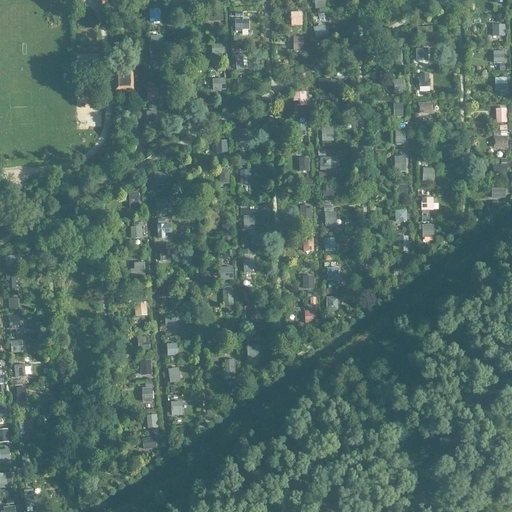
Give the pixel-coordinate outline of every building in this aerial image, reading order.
[(323,0),(312,0),(312,3),(314,2),(315,9),(324,8),(323,0)] [(161,22),(160,9),(149,9),(150,22),(161,22)] [(223,21),(223,10),(209,10),(209,21),(223,21)] [(302,26),(301,11),(290,12),(291,26),(302,26)] [(248,19),(235,19),(235,31),(241,32),(241,29),(248,29),(248,19)] [(313,27),(315,38),(329,35),(327,29),(326,29),(325,24),(313,27)] [(505,24),(492,24),(492,36),(505,35),(505,24)] [(418,26),(418,38),(432,38),(432,26),(418,26)] [(151,36),(151,47),(159,47),(159,49),(164,49),(164,35),(151,36)] [(303,51),(303,36),(293,37),(293,51),(303,51)] [(224,53),(224,43),(211,44),(212,54),(224,53)] [(428,61),(427,48),(415,48),(416,61),(428,61)] [(402,60),(401,50),(387,51),(388,61),(402,60)] [(493,51),(493,62),(504,62),(504,50),(493,51)] [(243,55),(235,55),(236,70),(244,70),(243,55)] [(149,61),(148,75),(157,75),(158,61),(149,61)] [(132,90),(131,69),(116,70),(116,90),(132,90)] [(429,73),(418,74),(419,87),(430,86),(429,73)] [(507,77),(495,78),(495,91),(507,90),(507,77)] [(226,90),(225,78),(212,79),(213,91),(226,90)] [(331,78),(319,79),(319,90),(331,90),(331,78)] [(403,85),(403,79),(393,79),(394,95),(405,94),(404,85),(403,85)] [(147,87),(147,100),(158,100),(158,88),(147,87)] [(307,106),(306,91),(292,91),(293,101),(299,101),(299,106),(307,106)] [(332,101),(318,101),(319,112),(333,112),(332,101)] [(432,102),(418,103),(418,114),(433,114),(432,102)] [(402,116),(402,103),(393,103),(393,117),(402,116)] [(495,109),(496,123),(506,122),(506,108),(495,109)] [(156,122),(157,111),(146,111),(146,122),(156,122)] [(306,136),(305,123),(292,124),(293,136),(306,136)] [(333,141),(333,127),(329,127),(329,124),(321,124),(321,132),(320,132),(320,136),(321,136),(321,141),(333,141)] [(251,129),(239,129),(239,141),(252,141),(251,129)] [(394,129),(395,145),(405,144),(405,129),(394,129)] [(508,148),(507,137),(493,137),(493,148),(508,148)] [(432,138),(420,139),(420,149),(432,148),(432,138)] [(227,153),(227,140),(216,141),(216,153),(227,153)] [(406,171),(405,156),(394,156),(394,171),(406,171)] [(331,157),(320,157),(320,165),(323,166),(331,166),(331,165),(332,165),(332,160),(331,159),(331,157)] [(309,167),(309,158),(299,158),(299,167),(309,167)] [(508,174),(507,164),(493,165),(493,175),(508,174)] [(434,168),(423,167),(422,180),(434,181),(434,168)] [(229,184),(229,170),(219,170),(220,184),(229,184)] [(251,176),(251,170),(240,170),(240,184),(250,183),(250,176),(251,176)] [(155,185),(163,185),(163,179),(166,179),(165,171),(154,172),(155,185)] [(310,184),(310,178),(303,178),(303,174),(298,174),(298,184),(310,184)] [(329,184),(324,184),(324,190),(323,190),(323,201),(333,201),(334,190),(329,190),(329,184)] [(398,185),(398,196),(408,195),(407,184),(398,185)] [(506,198),(505,187),(491,187),(491,198),(506,198)] [(140,207),(139,192),(129,192),(130,208),(140,207)] [(155,198),(156,209),(169,209),(168,197),(155,198)] [(426,198),(421,198),(421,210),(433,210),(433,197),(426,197),(426,198)] [(0,212),(8,212),(7,201),(0,201),(0,212)] [(311,219),(311,205),(301,205),(301,219),(311,219)] [(407,221),(406,210),(394,210),(395,222),(407,221)] [(335,212),(324,212),(325,226),(336,225),(335,212)] [(254,216),(243,216),(244,229),(254,229),(254,216)] [(158,238),(165,238),(164,233),(171,232),(171,224),(157,224),(157,234),(158,234),(158,238)] [(232,240),(231,224),(222,224),(223,240),(232,240)] [(434,225),(422,225),(422,238),(434,237),(434,225)] [(142,238),(142,226),(130,226),(130,238),(142,238)] [(398,236),(398,251),(408,251),(408,236),(398,236)] [(314,251),(313,238),(303,238),(303,251),(314,251)] [(335,238),(325,238),(325,251),(335,251),(335,238)] [(12,255),(12,249),(4,250),(5,267),(19,266),(18,255),(12,255)] [(173,251),(159,252),(160,261),(174,260),(173,251)] [(410,268),(409,258),(396,259),(397,270),(410,268)] [(254,272),(254,260),(244,260),(244,273),(254,272)] [(145,277),(145,262),(134,262),(134,268),(130,269),(130,278),(145,277)] [(234,280),(233,267),(220,267),(221,280),(234,280)] [(339,281),(338,267),(326,267),(327,280),(333,280),(333,282),(339,281)] [(18,275),(6,275),(6,281),(7,281),(7,290),(16,290),(16,280),(18,280),(18,275)] [(314,289),(314,276),(302,275),(302,289),(314,289)] [(161,281),(161,297),(172,297),(172,281),(161,281)] [(233,305),(233,289),(222,290),(223,306),(233,305)] [(328,298),(326,298),(326,306),(338,305),(338,296),(328,297),(328,298)] [(18,298),(8,298),(9,309),(18,308),(18,298)] [(148,315),(146,302),(134,303),(135,317),(148,315)] [(256,306),(244,307),(245,320),(257,320),(256,306)] [(317,323),(316,310),(304,311),(305,323),(317,323)] [(22,315),(9,316),(10,329),(20,328),(20,322),(23,321),(22,315)] [(163,326),(176,325),(176,315),(163,315),(163,326)] [(234,324),(224,324),(224,337),(234,337),(234,324)] [(150,349),(149,336),(137,337),(138,350),(150,349)] [(23,352),(22,340),(11,341),(12,353),(23,352)] [(178,355),(177,343),(167,344),(168,355),(178,355)] [(261,347),(261,344),(246,345),(247,359),(250,358),(252,358),(255,357),(258,354),(259,352),(260,349),(261,347)] [(236,373),(235,359),(224,360),(225,373),(236,373)] [(152,375),(151,360),(139,361),(140,376),(152,375)] [(25,365),(14,365),(15,378),(25,377),(25,365)] [(168,369),(170,383),(181,381),(178,367),(168,369)] [(237,394),(236,381),(224,382),(225,395),(237,394)] [(27,402),(26,387),(16,388),(17,403),(27,402)] [(153,401),(152,387),(142,388),(142,402),(153,401)] [(182,401),(171,402),(171,416),(183,415),(182,401)] [(158,428),(157,414),(146,415),(147,429),(158,428)] [(26,421),(19,422),(21,439),(30,438),(29,429),(27,430),(26,421)] [(0,442),(9,442),(8,429),(0,429),(0,442)] [(157,448),(155,437),(142,439),(144,450),(157,448)] [(0,462),(10,461),(9,449),(8,449),(8,447),(5,448),(5,449),(0,449),(0,462)] [(0,487),(12,487),(11,473),(0,473),(0,487)] [(33,489),(23,490),(24,507),(34,507),(33,489)]
